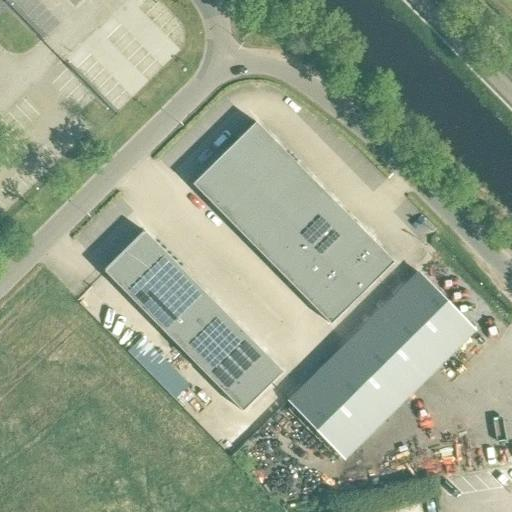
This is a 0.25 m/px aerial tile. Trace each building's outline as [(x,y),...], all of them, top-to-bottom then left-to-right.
[(255,122),(192,185),(212,205),(275,142),(255,122)] [(295,162),(275,142),(212,205),(231,225),(295,162)] [(314,182),(295,162),(231,225),(251,244),(314,182)] [(334,202),(314,182),(251,244),(271,264),(334,202)] [(354,222),(334,202),(271,264),(290,284),(354,222)] [(373,242),(354,222),(290,284),(310,304),(373,242)] [(163,332),(183,352),(202,372),(222,392),(242,412),(282,372),(263,352),(243,332),(223,312),(204,292),(144,232),(124,252),(104,272),(163,332)] [(393,262),(373,242),(310,304),(330,325),(393,262)] [(286,401),(344,460),(475,331),(417,272),(286,401)] [(131,347),(177,395),(193,380),(147,332),(131,347)]
